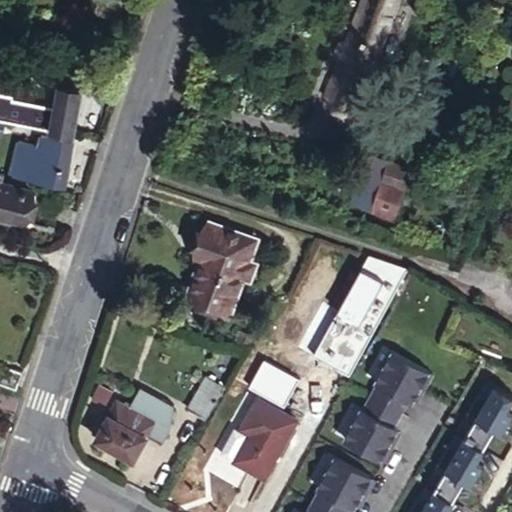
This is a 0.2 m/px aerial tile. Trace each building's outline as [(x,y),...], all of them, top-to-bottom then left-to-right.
[(399,0),(364,0),(347,44),(342,42),(338,51),(344,53),(328,94),(356,106),(399,0)] [(0,119),(71,134),(79,90),(57,86),(56,89),(55,97),(54,107),(11,100),(11,96),(0,94),(0,119)] [(17,139),(9,176),(59,193),(70,140),(39,133),(37,143),(17,139)] [(397,201),(411,172),(389,162),(376,191),(397,201)] [(0,187),(0,220),(19,226),(28,196),(0,187)] [(256,233),(209,217),(197,253),(203,255),(191,292),(232,306),(245,269),(251,271),(255,258),(249,256),(256,233)] [(352,345),(367,353),(382,327),(366,321),(352,345)] [(397,350),(349,437),(388,459),(397,443),(393,441),(400,428),(401,426),(397,424),(412,398),(416,400),(417,398),(424,385),(428,387),(437,372),(397,350)] [(0,381),(0,385),(16,391),(21,374),(4,369),(0,381)] [(207,419),(228,385),(209,374),(188,409),(207,419)] [(143,384),(131,407),(155,421),(149,433),(163,441),(183,405),(143,384)] [(447,511),(466,481),(474,485),(485,466),(478,461),(496,429),(504,434),(511,421),(511,412),(508,410),(511,402),(511,393),(497,385),(488,399),(480,394),(469,413),(477,418),(458,450),(450,445),(439,464),(447,469),(428,502),(419,497),(410,511),(447,511)] [(428,387),(424,385),(417,398),(421,400),(428,387)] [(268,474),(301,416),(263,395),(247,426),(255,431),(240,458),(268,474)] [(149,433),(155,421),(131,407),(118,400),(98,437),(135,458),(149,433)] [(400,428),(393,441),(397,443),(404,430),(400,428)] [(339,454),(306,511),(347,511),(353,502),(357,505),(358,503),(366,490),(369,492),(378,476),(339,454)] [(369,492),(366,490),(358,503),(362,505),(369,492)]
